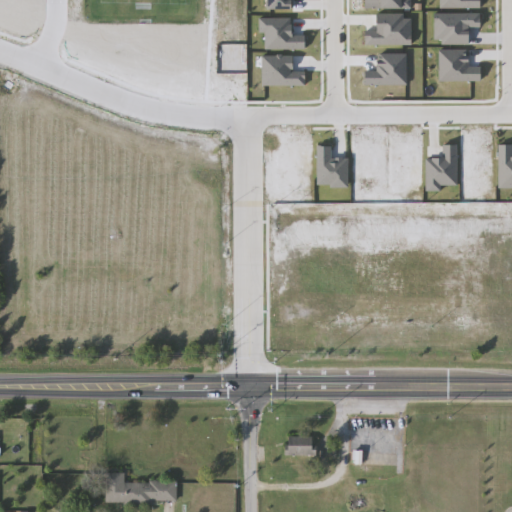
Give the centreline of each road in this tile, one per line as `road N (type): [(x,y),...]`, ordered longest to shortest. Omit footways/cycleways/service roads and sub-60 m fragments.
road 1 (secondary): [(0,387),(511,389)]
road 2 (residential): [(247,117),(244,387)]
road 3 (residential): [(511,113),(247,117)]
road 4 (residential): [(0,52),(124,102),(170,114),(247,117)]
road 5 (tertiary): [(244,511),(244,387)]
